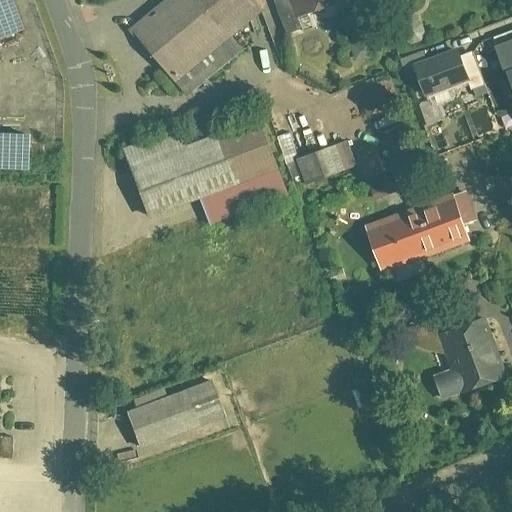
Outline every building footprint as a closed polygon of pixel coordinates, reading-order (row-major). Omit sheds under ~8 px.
[(12,0),(0,0),(0,44),(26,34),(12,0)] [(163,0),(123,34),(181,100),(241,53),(229,41),(260,16),(248,0),(163,0)] [(511,30),(492,37),(511,95),(511,30)] [(458,54),(414,69),(425,98),(468,83),(458,54)] [(375,93),(361,96),(365,113),(379,110),(375,93)] [(171,131),(119,152),(146,227),(274,181),(253,122),(182,149),(171,131)] [(0,172),(17,172),(17,135),(0,135),(0,172)] [(304,185),(356,166),(347,140),(295,159),(304,185)] [(450,195),(362,228),(382,280),(469,247),(450,195)] [(489,320),(438,337),(459,401),(510,385),(489,320)] [(213,380),(120,410),(134,452),(226,422),(213,380)] [(0,458),(13,458),(14,438),(0,437),(0,458)]
